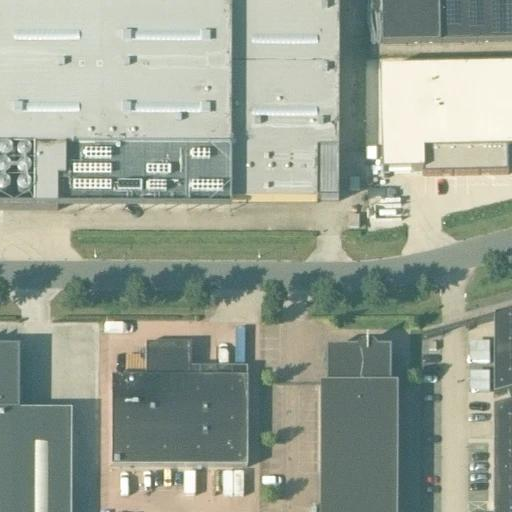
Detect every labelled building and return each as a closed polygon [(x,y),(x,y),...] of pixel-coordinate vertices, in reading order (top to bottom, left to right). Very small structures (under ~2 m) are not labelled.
[(0,0),(0,211),(58,212),(231,213),(231,204),(317,204),(317,202),(339,203),(339,153),(339,0),(0,0)] [(511,0),(382,0),(383,45),(511,43),(511,0)] [(511,68),(380,71),(381,173),(422,172),(422,177),(508,175),(508,151),(511,150),(511,68)] [(511,511),(511,314),(465,327),(466,329),(493,322),(493,399),(507,395),(509,402),(493,407),(493,511),(511,511)] [(111,468),(247,469),(248,379),(191,379),(191,345),(146,344),(146,378),(112,378),(111,468)] [(0,511),(71,511),(72,427),(19,427),(20,348),(0,348),(0,511)] [(320,386),(319,511),(396,511),(397,386),(391,386),(391,352),(327,352),(327,386),(320,386)]
